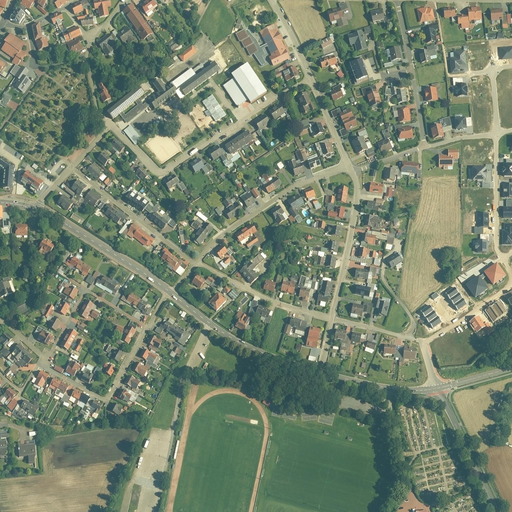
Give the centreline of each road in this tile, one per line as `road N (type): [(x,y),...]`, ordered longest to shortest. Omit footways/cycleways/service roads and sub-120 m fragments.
road 1 (residential): [(104,127),(150,165),(169,168),(312,78)]
road 2 (residential): [(348,164),(223,233),(196,263)]
road 3 (secondary): [(172,293),(239,343),(318,372)]
road 4 (secondary): [(35,210),(172,293)]
road 5 (residential): [(151,328),(111,398),(42,364)]
road 6 (residential): [(151,328),(86,289),(46,359)]
road 7 (residential): [(196,263),(74,167)]
road 8 (residential): [(331,319),(357,190),(352,172)]
road 9 (residential): [(399,0),(423,145)]
road 10 (residential): [(331,319),(267,300),(196,263)]
road 11 (tertiary): [(496,511),(435,386)]
road 12 (residential): [(503,258),(495,229),(496,134)]
